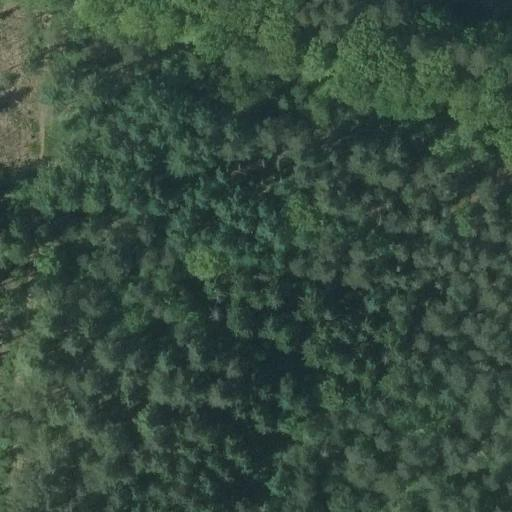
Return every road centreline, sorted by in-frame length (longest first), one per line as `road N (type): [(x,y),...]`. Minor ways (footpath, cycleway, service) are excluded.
road 1 (track): [(9,511),(46,0)]
road 2 (track): [(177,0),(511,80)]
